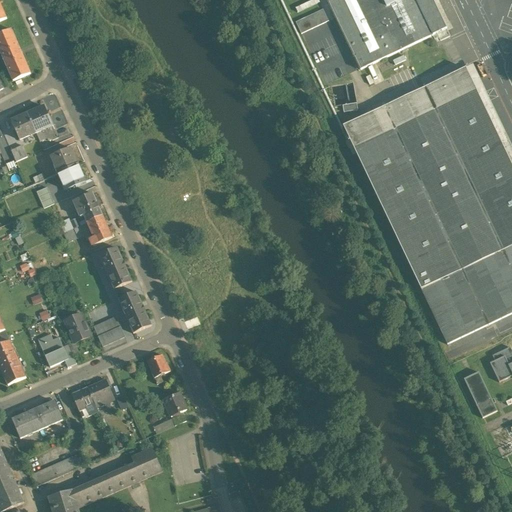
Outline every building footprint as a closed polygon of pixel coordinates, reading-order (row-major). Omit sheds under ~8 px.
[(326,0),(360,71),(433,36),(447,29),(432,0),(326,0)] [(323,11),(296,24),(301,35),(329,22),(323,11)] [(11,31),(0,35),(0,52),(13,83),(31,75),(22,55),(20,50),(11,31)] [(511,165),(466,69),(343,128),(349,141),(345,143),(349,150),(350,149),(353,156),(356,154),(447,346),(511,314),(511,165)] [(350,100),(356,99),(354,83),(348,84),(350,100)] [(356,104),(343,107),(344,114),(358,111),(356,104)] [(44,108),(28,115),(36,134),(43,131),(52,127),(44,108)] [(28,115),(11,122),(20,141),(36,134),(28,115)] [(52,127),(43,131),(47,139),(52,141),(58,139),(52,127)] [(43,131),(36,134),(40,143),(47,139),(43,131)] [(11,152),(16,163),(27,158),(22,147),(11,152)] [(70,149),(51,157),(59,174),(77,166),(70,149)] [(77,166),(59,174),(66,190),(84,182),(77,166)] [(34,178),(36,184),(47,179),(45,173),(34,178)] [(80,208),(95,201),(93,196),(74,204),(80,218),(84,217),(80,208)] [(46,203),(48,208),(57,204),(55,199),(46,203)] [(95,201),(80,208),(84,217),(87,224),(102,217),(95,201)] [(102,217),(87,224),(94,239),(109,232),(102,217)] [(81,226),(78,220),(70,223),(69,220),(62,223),(66,233),(79,227),(81,226)] [(83,238),(79,227),(66,233),(71,243),(83,238)] [(109,232),(94,239),(89,241),(92,249),(113,240),(109,232)] [(117,250),(100,257),(114,290),(132,283),(125,269),(126,269),(124,263),(123,264),(117,250)] [(136,294),(119,301),(134,334),(151,327),(145,313),(145,312),(143,308),(136,294)] [(40,296),(33,298),(36,305),(42,302),(40,296)] [(81,315),(65,322),(74,344),(75,344),(91,337),(81,315)] [(116,318),(94,328),(103,348),(125,338),(116,318)] [(38,341),(46,358),(64,350),(59,339),(53,341),(51,335),(38,341)] [(7,337),(0,340),(0,346),(10,343),(7,337)] [(0,346),(0,369),(1,371),(8,387),(26,379),(10,343),(0,346)] [(74,344),(69,347),(73,357),(79,354),(76,348),(77,348),(75,344),(74,344)] [(77,365),(69,347),(64,350),(69,361),(65,362),(68,368),(77,365)] [(511,352),(510,348),(492,356),(495,362),(490,364),(499,383),(511,376),(511,352)] [(64,350),(46,358),(51,369),(65,362),(69,361),(64,350)] [(164,355),(147,363),(154,379),(156,379),(158,385),(163,382),(161,376),(171,372),(164,355)] [(497,412),(479,373),(464,380),(482,419),(497,412)] [(106,381),(88,389),(95,406),(107,401),(108,403),(114,401),(106,381)] [(95,406),(88,389),(72,396),(83,420),(98,413),(95,406)] [(179,394),(164,401),(171,418),(187,411),(179,394)] [(123,396),(116,399),(121,411),(129,408),(123,396)] [(55,403),(12,421),(20,440),(63,421),(55,403)] [(183,415),(172,420),(175,427),(186,422),(183,415)] [(175,427),(172,420),(154,427),(158,435),(175,427)] [(5,511),(24,504),(0,447),(0,511),(5,511)] [(134,465),(73,492),(73,491),(48,499),(52,511),(78,511),(78,510),(162,473),(152,450),(132,459),(134,465)] [(82,454),(31,477),(36,487),(86,465),(82,454)]
